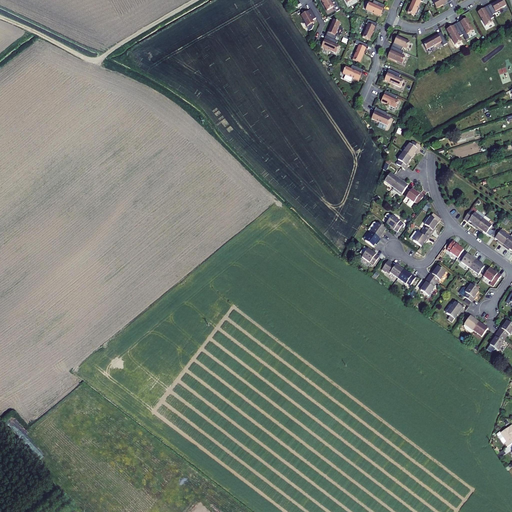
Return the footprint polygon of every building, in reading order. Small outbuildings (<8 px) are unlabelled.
[(320,0),(327,11),(333,7),(331,3),(335,1),(334,0),(320,0)] [(413,0),(407,13),(414,16),(421,2),(423,3),(423,0),(413,0)] [(447,2),(451,0),(450,0),(436,0),(433,2),(436,9),(448,3),(447,2)] [(495,12),(506,6),(502,0),(500,0),(491,5),(491,6),(488,8),(492,16),(496,14),(495,12)] [(366,10),(380,16),(383,9),(384,6),(374,1),(372,4),(369,3),(366,10)] [(485,27),(492,23),(490,20),(494,18),(492,16),(488,8),(485,10),(484,9),(478,13),(485,27)] [(307,27),(314,23),(312,20),(316,18),(311,10),(308,12),(301,16),(307,27)] [(465,31),(467,35),(474,31),(467,19),(460,23),(457,25),(461,33),(465,31)] [(335,36),(340,23),(333,20),(328,33),(327,37),(335,40),(337,37),(335,36)] [(362,37),(369,40),(375,28),(376,24),(368,20),(366,24),(368,25),(362,37)] [(455,46),(462,42),(459,37),(462,35),(461,33),(457,25),(453,27),(446,30),(455,46)] [(441,42),(443,46),(447,44),(441,34),(438,36),(438,35),(422,44),(426,50),(441,42)] [(321,47),(336,53),(339,47),(336,45),(337,41),(335,40),(327,37),(325,40),(324,40),(321,47)] [(393,48),(401,51),(403,48),(406,49),(410,42),(397,37),(394,44),(393,48)] [(352,60),(359,63),(366,49),(365,49),(367,45),(356,40),(355,44),(359,46),(352,60)] [(387,58),(402,64),(405,57),(402,56),(403,52),(401,51),(393,48),(391,51),(390,51),(387,58)] [(342,74),(358,81),(361,74),(363,70),(352,65),(350,69),(345,67),(342,74)] [(384,81),(400,88),(403,81),(399,78),(400,75),(389,70),(388,74),(387,73),(384,81)] [(381,102),(395,109),(398,102),(395,100),(397,97),(386,92),(384,96),(384,95),(381,102)] [(371,119),(387,126),(390,119),(386,117),(387,114),(376,109),(375,113),(374,112),(371,119)] [(409,145),(403,152),(411,158),(417,151),(420,148),(412,142),(410,145),(409,145)] [(395,163),(404,170),(406,166),(406,165),(411,158),(403,152),(397,160),(399,161),(397,163),(396,162),(395,163)] [(384,182),(393,188),(400,179),(395,176),(394,177),(390,174),(384,182)] [(393,188),(402,195),(407,187),(403,184),(404,183),(400,179),(393,188)] [(414,202),(418,204),(423,197),(420,194),(419,195),(411,189),(406,197),(413,203),(414,202)] [(470,210),(464,220),(468,223),(469,222),(472,224),(473,225),(472,226),(476,229),(483,220),(470,210)] [(432,214),(430,218),(438,223),(440,220),(432,214)] [(386,224),(397,232),(403,224),(392,216),(389,220),(386,224)] [(482,231),(486,234),(492,226),(488,223),(490,220),(485,217),(483,220),(476,229),(481,232),(482,231)] [(426,226),(423,230),(431,236),(434,231),(433,231),(438,223),(430,218),(424,225),(426,226)] [(377,225),(375,223),(373,223),(368,231),(371,233),(380,239),(383,235),(382,234),(385,230),(377,224),(377,225)] [(498,243),(503,247),(509,238),(496,228),(491,236),(499,242),(498,243)] [(413,242),(421,247),(427,239),(428,240),(431,236),(423,230),(420,234),(419,234),(413,242)] [(376,243),(377,243),(380,239),(371,233),(365,241),(372,247),(376,243)] [(508,249),(511,252),(511,251),(511,239),(509,238),(503,247),(507,250),(508,249)] [(450,253),(458,259),(463,250),(456,245),(456,244),(453,241),(447,249),(451,252),(450,253)] [(378,258),(364,247),(359,253),(363,256),(362,257),(373,265),(378,258)] [(461,263),(469,269),(476,260),(472,257),(471,258),(467,255),(466,256),(463,254),(460,259),(462,261),(461,263)] [(469,269),(478,275),(484,267),(480,264),(480,263),(476,260),(469,269)] [(390,273),(398,279),(403,271),(395,265),(395,266),(388,261),(381,270),(385,273),(386,272),(389,274),(390,273)] [(430,273),(427,278),(436,284),(438,280),(440,281),(445,273),(437,267),(432,274),(430,273)] [(489,285),(493,287),(501,276),(497,273),(496,274),(489,269),(483,277),(491,282),(489,285)] [(406,283),(409,286),(415,278),(412,275),(411,276),(403,271),(398,279),(405,284),(406,283)] [(420,291),(428,296),(434,289),(433,288),(436,284),(427,278),(424,282),(426,283),(420,291)] [(479,291),(471,285),(467,290),(465,288),(463,288),(459,294),(471,303),(474,299),(473,298),(479,291)] [(446,313),(454,319),(460,312),(461,312),(463,309),(455,303),(453,306),(452,306),(446,313)] [(464,325),(473,331),(478,323),(474,320),(475,319),(470,316),(464,325)] [(500,328),(497,332),(505,338),(508,334),(509,335),(511,330),(511,325),(507,321),(501,329),(500,328)] [(473,331),(481,337),(488,328),(483,325),(483,326),(478,323),(473,331)] [(489,345),(497,351),(503,343),(502,342),(505,338),(497,332),(494,337),(495,338),(489,345)] [(511,426),(501,433),(500,432),(497,435),(503,444),(505,444),(507,447),(511,443),(511,426)]
